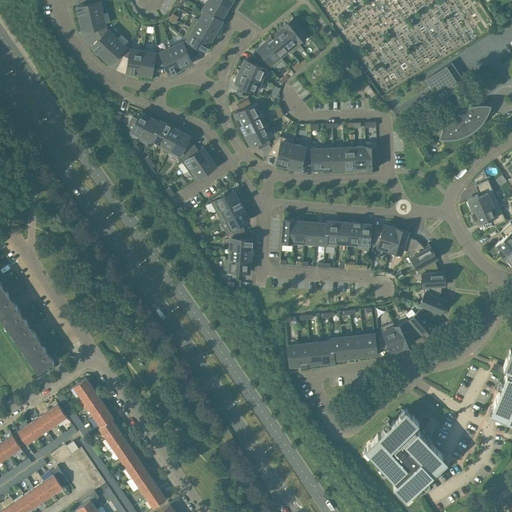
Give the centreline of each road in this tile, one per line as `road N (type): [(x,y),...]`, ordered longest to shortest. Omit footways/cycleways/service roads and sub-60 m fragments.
road 1 (primary): [(330,511),(0,34)]
road 2 (primary): [(0,76),(179,334),(290,511)]
road 3 (residential): [(414,366),(412,377),(348,429),(314,379),(379,365)]
road 4 (residential): [(202,511),(94,353)]
road 5 (residential): [(94,353),(12,233)]
road 6 (residential): [(414,366),(479,342),(491,319),(496,271)]
road 7 (residential): [(218,89),(245,37),(242,24),(194,77)]
road 8 (residential): [(265,204),(404,211)]
road 9 (residential): [(389,176),(294,181),(267,173)]
